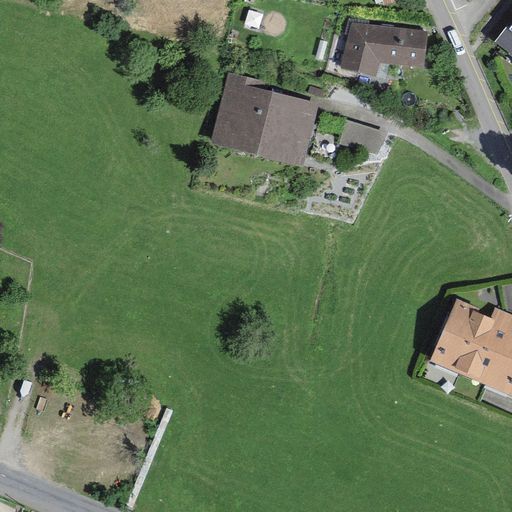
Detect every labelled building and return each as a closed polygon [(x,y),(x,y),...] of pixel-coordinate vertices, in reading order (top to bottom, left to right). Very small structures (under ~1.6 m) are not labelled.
[(368,23),(347,21),(343,38),(347,39),(339,71),(374,81),(377,68),(422,72),(426,34),(367,28),(368,23)] [(511,25),(506,33),(502,30),(489,47),(511,64),(511,25)] [(316,108),(262,95),(265,83),(226,74),(207,151),(300,173),(316,108)] [(385,137),(344,123),(341,138),(317,131),(309,159),(335,166),(340,149),(372,160),(385,137)] [(433,356),(511,389),(511,312),(497,306),(493,314),(481,309),(482,306),(459,296),(433,356)]
